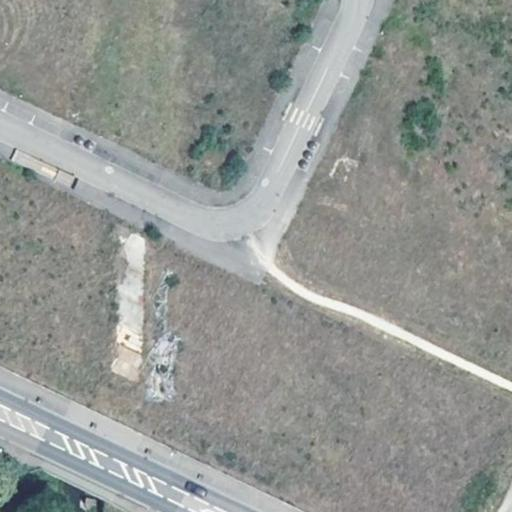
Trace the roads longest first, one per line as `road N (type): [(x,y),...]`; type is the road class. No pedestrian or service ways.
road 1 (residential): [(357,0),(266,200),(237,225),(197,221),(0,126)]
road 2 (secondary): [(208,511),(0,413)]
